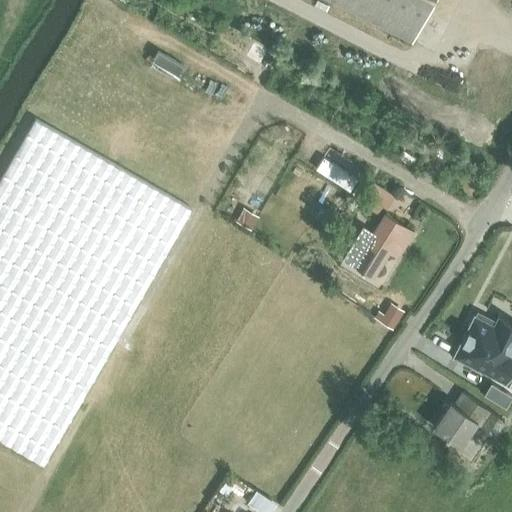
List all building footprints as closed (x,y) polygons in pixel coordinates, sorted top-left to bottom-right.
[(329,0),(412,42),(433,0),(329,0)] [(0,181),(0,439),(44,465),(192,208),(36,119),(0,181)] [(365,193),(367,194),(382,204),(386,206),(394,194),(373,181),(365,193)] [(382,204),(367,194),(361,204),(376,213),(382,204)] [(383,213),(352,262),(374,277),(389,253),(397,258),(413,232),(383,213)] [(380,320),(393,328),(403,312),(391,303),(380,320)] [(474,313),(462,335),(504,356),(507,351),(511,353),(511,321),(497,314),(494,322),(474,313)] [(462,335),(451,357),(511,387),(511,353),(507,351),(504,356),(462,335)] [(511,395),(490,382),(483,394),(506,408),(511,396),(511,395)] [(454,403),(451,400),(433,426),(461,445),(476,423),(495,436),(505,420),(462,391),(454,403)] [(453,453),(448,460),(456,465),(460,457),(453,453)] [(245,502),(261,511),(268,511),(276,501),(255,488),(245,502)]
